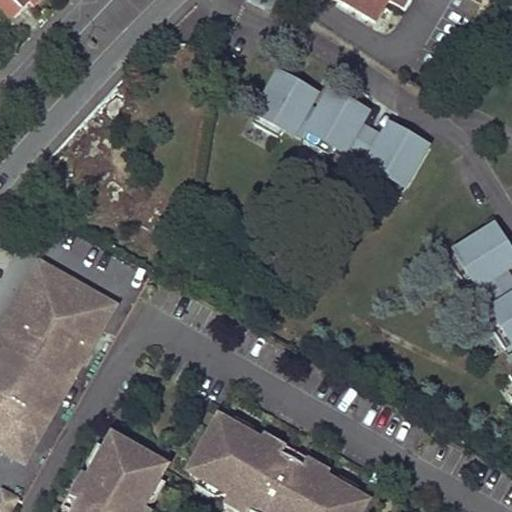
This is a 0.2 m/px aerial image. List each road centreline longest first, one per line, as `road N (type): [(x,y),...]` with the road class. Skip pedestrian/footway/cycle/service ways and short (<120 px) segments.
road 1 (secondary): [(0,177),(169,0)]
road 2 (secondary): [(99,0),(0,110)]
